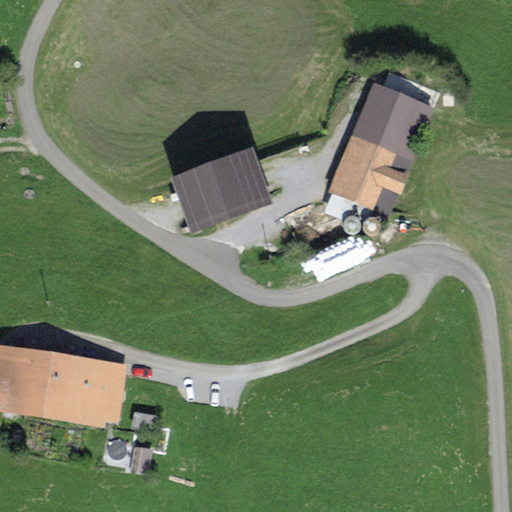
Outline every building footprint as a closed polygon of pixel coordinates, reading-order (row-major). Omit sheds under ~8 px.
[(375,85),(329,195),(389,220),(436,110),(375,85)] [(192,236),(274,206),(254,152),(172,182),(192,236)] [(313,243),(331,276),(384,247),(366,214),(313,243)] [(128,367),(0,347),(0,415),(105,431),(106,423),(119,425),(128,367)] [(160,417),(134,413),(131,432),(157,436),(160,417)]
